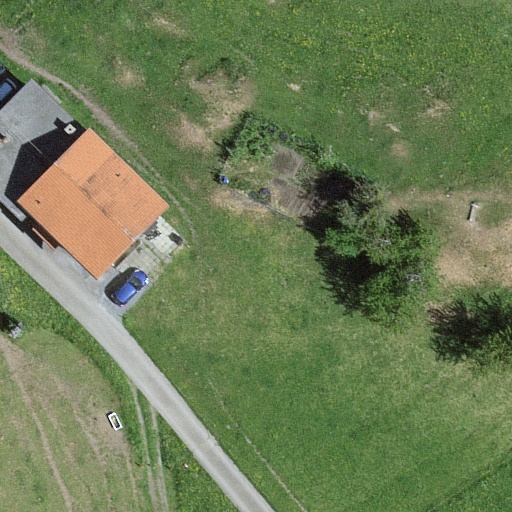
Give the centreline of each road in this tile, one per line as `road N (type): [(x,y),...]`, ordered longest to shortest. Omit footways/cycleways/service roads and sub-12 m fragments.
road 1 (unclassified): [(0,242),(256,474),(286,511)]
road 2 (track): [(156,511),(141,370)]
